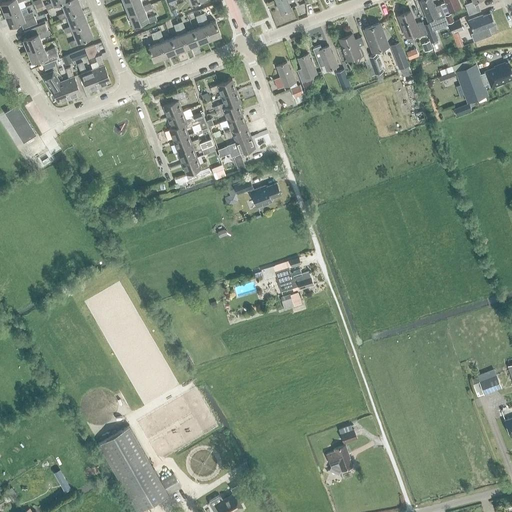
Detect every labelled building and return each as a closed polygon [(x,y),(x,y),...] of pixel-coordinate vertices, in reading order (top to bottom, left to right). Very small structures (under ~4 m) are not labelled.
[(9,0),(0,4),(5,15),(19,10),(17,3),(24,0),(9,0)] [(47,9),(60,4),(69,1),(69,0),(50,0),(52,3),(45,5),(47,9)] [(60,20),(66,17),(82,10),(77,0),(70,0),(69,1),(60,4),(64,13),(58,16),(60,20)] [(139,0),(126,0),(123,1),(128,14),(143,8),(144,11),(151,8),(150,4),(143,7),(139,0)] [(281,13),(291,9),(288,1),(290,0),(276,0),(281,13)] [(440,4),(435,6),(434,6),(431,0),(420,0),(428,20),(439,16),(444,14),(440,4)] [(443,0),(445,3),(449,13),(460,8),(457,0),(443,0)] [(471,0),(472,2),(464,5),(468,15),(480,11),(477,4),(474,6),(473,3),(481,0),(471,0)] [(144,11),(143,8),(128,14),(132,26),(148,20),(149,23),(156,20),(154,15),(147,18),(144,11)] [(19,10),(5,15),(9,26),(19,22),(22,29),(36,24),(31,12),(22,16),(19,10)] [(65,33),(72,31),(87,24),(82,10),(66,17),(70,26),(64,29),(65,33)] [(414,38),(427,33),(424,25),(422,21),(415,24),(410,11),(397,16),(405,36),(412,33),(414,38)] [(479,16),(468,20),(473,33),(471,34),(474,42),(491,35),(488,27),(495,25),(490,13),(479,18),(479,16)] [(199,27),(192,30),(198,44),(210,39),(204,25),(203,21),(200,14),(195,16),(199,27)] [(452,34),(463,29),(459,19),(448,24),(452,34)] [(215,21),(204,25),(210,39),(220,35),(215,21)] [(182,22),(177,23),(186,48),(198,44),(192,30),(186,33),(182,22)] [(23,40),(27,51),(42,45),(40,39),(49,35),(45,23),(29,30),(32,36),(23,40)] [(177,36),(170,38),(175,52),(186,48),(177,23),(172,25),(177,36)] [(364,29),(372,51),(375,50),(375,52),(385,49),(384,47),(387,46),(378,23),(364,29)] [(430,41),(431,43),(437,41),(433,31),(429,23),(424,25),(427,33),(430,41)] [(87,24),(72,31),(75,40),(69,42),(70,46),(92,38),(87,24)] [(352,34),(338,39),(346,59),(354,56),(356,63),(364,60),(366,68),(368,76),(375,74),(364,44),(356,46),(352,34)] [(163,41),(159,43),(164,57),(175,52),(170,38),(163,41)] [(430,41),(422,44),(425,51),(433,48),(431,43),(430,41)] [(409,65),(400,42),(390,46),(399,69),(409,65)] [(164,57),(159,43),(154,45),(148,47),(153,61),(164,57)] [(42,45),(27,51),(31,62),(38,59),(40,65),(58,58),(54,47),(44,51),(42,45)] [(96,50),(94,45),(85,49),(88,58),(93,56),(96,50)] [(328,46),(321,49),(320,45),(312,48),(319,67),(324,65),(326,70),(337,66),(333,56),(332,56),(328,46)] [(79,51),(70,54),(72,61),(81,57),(79,51)] [(307,54),(297,58),(301,68),(296,70),(303,88),(309,86),(312,75),(316,74),(312,63),(311,64),(307,54)] [(376,54),(369,57),(375,73),(382,71),(376,54)] [(65,65),(72,62),(69,55),(62,57),(65,65)] [(98,67),(92,69),(99,88),(110,83),(99,55),(94,57),(98,67)] [(88,92),(99,88),(92,69),(85,72),(82,62),(77,64),(88,92)] [(276,66),(284,86),(288,85),(294,101),(304,97),(299,85),(297,86),(291,71),(290,72),(286,62),(276,66)] [(475,65),(456,72),(468,102),(487,95),(483,85),(490,83),(491,86),(495,85),(495,87),(502,84),(502,82),(511,78),(511,68),(510,69),(508,63),(485,71),(486,72),(479,75),(475,64),(475,65)] [(69,78),(62,81),(69,99),(81,95),(70,67),(65,69),(69,78)] [(340,80),(347,77),(344,70),(337,73),(340,80)] [(58,104),(69,99),(62,81),(59,82),(53,71),(41,75),(51,91),(53,90),(58,104)] [(454,71),(439,77),(441,82),(456,76),(455,72),(454,71)] [(232,79),(209,88),(211,93),(218,90),(221,97),(236,91),(232,79)] [(223,103),(216,106),(218,110),(225,107),(225,108),(238,103),(241,102),(236,91),(221,97),(223,103)] [(162,106),(167,118),(183,112),(180,105),(186,102),(182,92),(172,96),(174,101),(162,106)] [(475,110),(472,102),(465,104),(468,112),(475,110)] [(218,110),(216,111),(218,115),(224,113),(227,120),(242,114),(238,103),(225,108),(225,107),(218,110)] [(23,143),(36,135),(17,105),(4,113),(23,143)] [(167,118),(171,128),(182,124),(182,125),(191,122),(194,120),(192,115),(185,118),(183,112),(167,118)] [(230,127),(223,129),(225,134),(246,125),(242,114),(227,120),(230,127)] [(169,129),(173,141),(188,135),(186,128),(193,126),(191,122),(182,125),(182,124),(171,128),(169,129)] [(246,125),(225,134),(226,138),(233,135),(236,143),(251,137),(246,125)] [(215,126),(210,128),(213,136),(218,134),(215,126)] [(173,141),(177,150),(178,152),(199,143),(198,139),(191,142),(188,135),(173,141)] [(236,143),(226,146),(229,154),(231,154),(232,157),(255,148),(251,137),(236,143)] [(211,139),(200,143),(202,149),(207,147),(209,153),(215,150),(211,139)] [(201,148),(199,143),(178,152),(182,163),(197,157),(194,150),(201,148)] [(199,163),(197,157),(182,163),(186,174),(208,166),(206,161),(199,163)] [(223,165),(212,169),(213,173),(224,169),(223,165)] [(210,172),(209,168),(187,176),(186,175),(174,179),(176,184),(174,184),(176,188),(184,185),(184,186),(187,185),(186,181),(210,172)] [(249,176),(232,183),(237,194),(254,188),(249,176)] [(265,185),(251,191),(257,208),(271,202),(270,198),(280,194),(276,183),(266,187),(265,185)] [(225,230),(218,233),(220,238),(228,235),(225,230)] [(289,260),(291,267),(301,264),(299,257),(289,260)] [(290,267),(276,271),(276,272),(282,292),(300,286),(301,290),(315,285),(311,272),(303,274),(301,270),(291,273),(290,267)] [(297,293),(290,295),(293,307),(301,305),(297,293)] [(280,298),(284,310),(293,307),(290,295),(280,298)] [(484,394),(484,395),(501,388),(496,375),(494,369),(476,376),(477,377),(479,382),(473,384),(478,396),(484,394)] [(97,443),(136,511),(168,494),(167,493),(180,486),(172,473),(160,480),(128,425),(97,443)] [(341,429),(342,433),(352,430),(350,425),(341,429)] [(353,429),(352,430),(342,433),(340,434),(344,444),(357,439),(353,429)] [(348,455),(349,454),(346,445),(333,449),(334,451),(326,454),(330,465),(331,465),(331,467),(330,470),(338,474),(340,470),(341,470),(352,467),(349,459),(348,455)] [(217,511),(220,511),(238,511),(243,510),(240,504),(247,500),(238,486),(231,490),(234,495),(223,501),(221,497),(219,497),(210,502),(210,504),(214,511),(217,511)]
